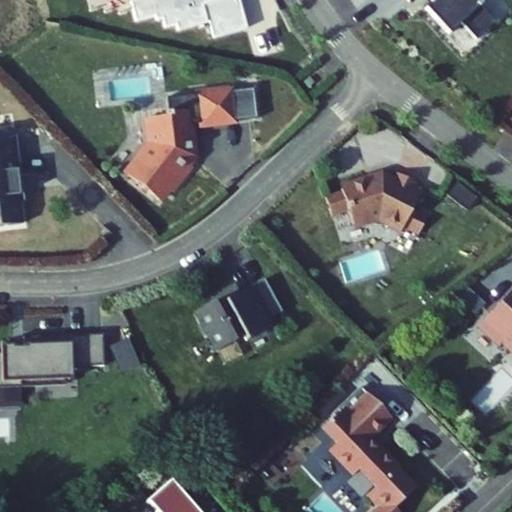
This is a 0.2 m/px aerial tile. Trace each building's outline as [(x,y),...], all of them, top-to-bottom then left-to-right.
[(225,0),(234,16),(255,5),(252,0),(225,0)] [(407,0),(408,1),(409,0),(431,0),(432,1),(425,8),(448,34),(460,23),(475,40),(494,23),(479,6),(481,5),(476,0),(407,0)] [(239,87),(174,96),(177,112),(173,113),(173,116),(158,118),(161,144),(137,176),(169,200),(178,188),(183,192),(202,166),(196,161),(200,154),(197,124),(208,123),(208,126),(244,121),(243,116),(240,92),(239,87)] [(258,115),(255,90),(240,92),(243,116),(258,115)] [(0,223),(7,223),(8,230),(32,228),(28,199),(22,200),(19,182),(31,181),(26,141),(21,141),(20,131),(0,133),(0,223)] [(361,224),(384,216),(410,229),(412,225),(427,232),(436,215),(421,207),(428,194),(419,190),(424,181),(407,172),(402,181),(390,175),(349,188),(350,190),(334,196),(340,215),(356,209),(361,224)] [(258,287),(275,319),(288,312),(271,280),(258,287)] [(275,319),(258,287),(223,305),(221,301),(202,311),(223,351),(242,341),(241,340),(249,335),(252,341),(279,326),(275,319)] [(511,296),(487,324),(508,343),(511,340),(511,341),(511,296)] [(106,331),(104,300),(65,302),(66,305),(88,304),(89,332),(106,331)] [(66,305),(65,302),(24,304),(25,313),(15,314),(15,312),(2,313),(2,320),(0,320),(0,352),(22,351),(22,348),(74,345),(73,333),(89,332),(88,304),(66,305)] [(345,447),(370,471),(374,466),(392,483),(384,491),(396,503),(387,511),(419,511),(421,510),(413,502),(429,485),(410,466),(414,462),(394,444),(391,446),(381,437),(402,415),(371,386),(349,409),(351,411),(337,425),(352,440),(345,447)] [(192,511),(165,483),(142,504),(149,511),(192,511)]
